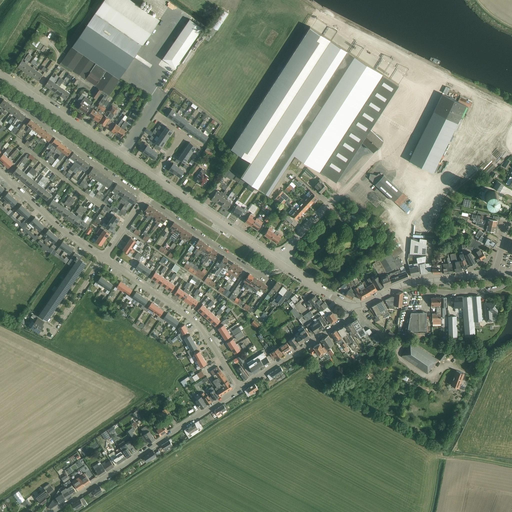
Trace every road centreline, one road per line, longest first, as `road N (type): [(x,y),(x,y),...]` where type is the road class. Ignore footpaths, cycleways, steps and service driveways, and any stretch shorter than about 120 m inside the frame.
road 1 (tertiary): [(52,511),(239,388)]
road 2 (residential): [(239,388),(200,326),(103,257)]
road 3 (residential): [(145,198),(0,91)]
road 4 (tertiary): [(275,260),(153,177)]
road 5 (tertiary): [(120,156),(0,73)]
road 6 (unclassified): [(120,156),(205,41)]
road 7 (tertiary): [(239,388),(342,320),(348,306)]
road 8 (residential): [(258,274),(145,198)]
road 9 (residential): [(103,257),(0,172)]
